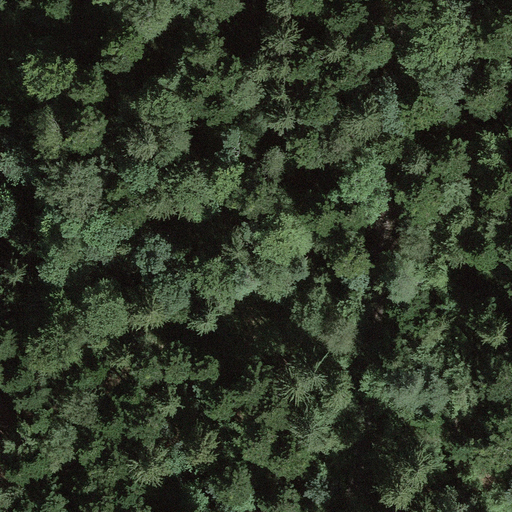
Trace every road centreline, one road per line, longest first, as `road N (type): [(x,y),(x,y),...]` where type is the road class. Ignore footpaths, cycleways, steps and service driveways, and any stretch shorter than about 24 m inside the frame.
road 1 (track): [(438,0),(371,266),(366,511)]
road 2 (track): [(74,511),(67,295),(40,0)]
